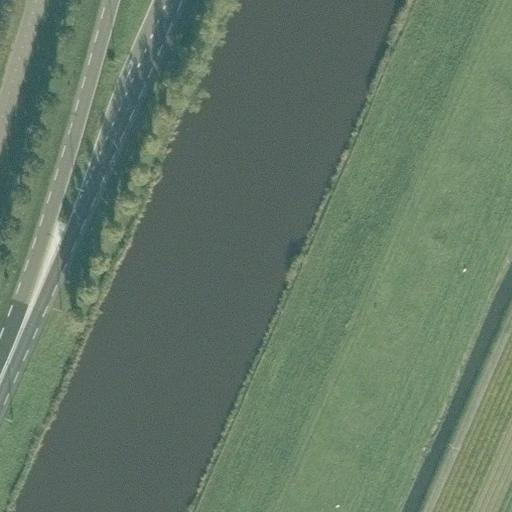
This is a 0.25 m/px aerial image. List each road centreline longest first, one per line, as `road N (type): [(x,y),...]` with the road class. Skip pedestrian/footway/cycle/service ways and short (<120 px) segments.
road 1 (primary): [(0,386),(174,0)]
road 2 (primary): [(112,0),(0,376)]
road 3 (unclassified): [(0,125),(37,0)]
